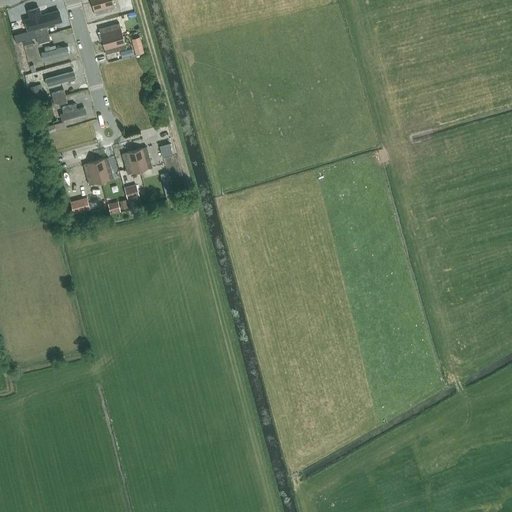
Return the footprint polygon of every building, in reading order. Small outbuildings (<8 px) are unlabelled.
[(100,0),(91,2),(95,15),(115,9),(112,0),(100,0)] [(57,7),(29,15),(32,28),(61,20),(57,7)] [(119,23),(99,29),(102,41),(123,35),(119,23)] [(47,27),(34,31),(36,37),(48,33),(47,27)] [(48,33),(36,37),(38,43),(49,40),(50,40),(48,33)] [(102,41),(106,53),(126,48),(123,35),(102,41)] [(139,37),(132,38),(136,54),(143,52),(139,37)] [(42,53),(43,61),(71,54),(70,46),(42,53)] [(122,56),(133,53),(132,47),(121,50),(122,56)] [(38,65),(41,75),(52,72),(50,67),(46,68),(45,63),(38,65)] [(39,79),(36,71),(24,75),(27,83),(39,79)] [(45,80),(46,87),(75,79),(74,72),(45,80)] [(64,89),(63,89),(51,93),(53,99),(65,95),(64,89)] [(67,102),(65,95),(53,99),(55,105),(67,102)] [(66,111),(59,113),(61,121),(88,114),(86,108),(78,110),(77,105),(65,108),(66,111)] [(53,124),(44,127),(46,133),(55,130),(53,124)] [(152,167),(146,146),(134,150),(140,170),(152,167)] [(134,150),(122,153),(127,174),(140,170),(134,150)] [(114,177),(108,157),(96,160),(101,181),(114,177)] [(96,160),(83,164),(89,184),(101,181),(96,160)] [(170,185),(167,172),(160,174),(163,187),(170,185)] [(124,188),(127,199),(139,196),(136,185),(124,188)] [(86,197),(70,201),(73,214),(90,209),(86,197)] [(126,198),(118,200),(120,208),(128,206),(126,198)]
